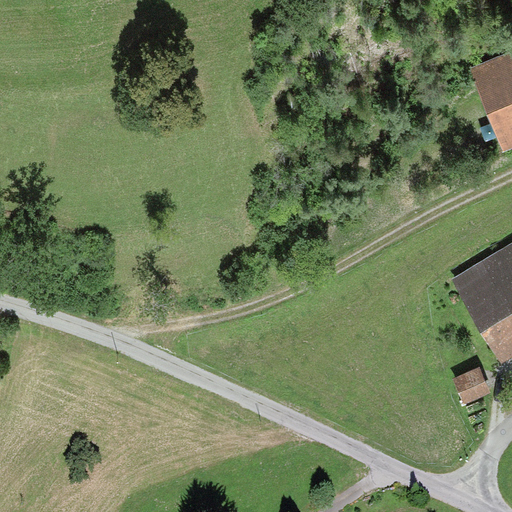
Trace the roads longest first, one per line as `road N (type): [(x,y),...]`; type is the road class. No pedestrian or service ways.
road 1 (track): [(460,498),(116,340),(0,303)]
road 2 (track): [(116,340),(129,328),(205,324),(270,305),(511,173)]
road 3 (residential): [(491,511),(460,498),(511,427)]
